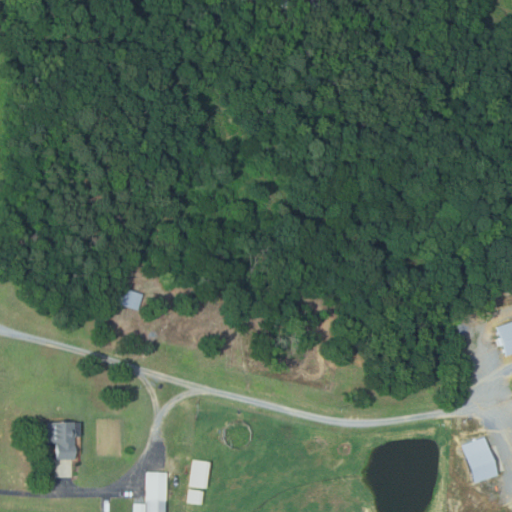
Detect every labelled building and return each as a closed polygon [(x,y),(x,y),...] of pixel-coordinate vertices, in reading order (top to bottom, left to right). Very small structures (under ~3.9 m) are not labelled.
[(282,10),(277,0),(288,0),(291,6),(282,10)] [(143,293),(139,311),(111,303),(115,286),(143,293)] [(511,351),(505,354),(495,327),(511,321),(511,351)] [(309,356),(320,359),(323,347),(312,344),(309,356)] [(75,458),(57,458),(57,442),(48,442),(48,421),(81,420),(82,435),(75,435),(75,458)] [(480,437),(494,475),(469,484),(455,446),(480,437)] [(211,460),(207,487),(189,485),(193,458),(211,460)] [(168,470),(168,500),(147,500),(147,470),(168,470)] [(204,489),(203,503),(187,502),(189,488),(204,489)] [(166,511),(146,511),(147,501),(167,502),(166,511)] [(145,503),(145,511),(134,511),(135,503),(145,503)]
